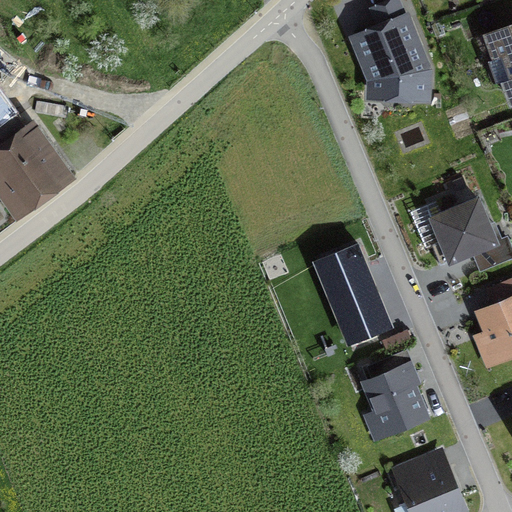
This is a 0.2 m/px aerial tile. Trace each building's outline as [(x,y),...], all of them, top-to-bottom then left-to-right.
[(377,23),(354,32),(368,77),(368,93),(429,97),(431,64),(408,9),(402,12),(397,0),(380,0),(369,4),(377,23)] [(511,23),(483,34),(509,105),(511,103),(511,23)] [(0,128),(15,117),(2,101),(0,102),(0,128)] [(0,167),(26,204),(71,172),(30,115),(0,136),(0,167)] [(485,194),(436,213),(455,259),(504,240),(485,194)] [(393,322),(358,238),(312,257),(347,341),(393,322)] [(487,367),(511,356),(511,279),(490,289),(495,302),(475,311),(484,332),(474,335),(487,367)] [(375,440),(434,417),(406,347),(367,362),(373,375),(363,379),(374,406),(363,410),(375,440)] [(414,511),(458,511),(469,508),(443,444),(395,463),(414,511)]
